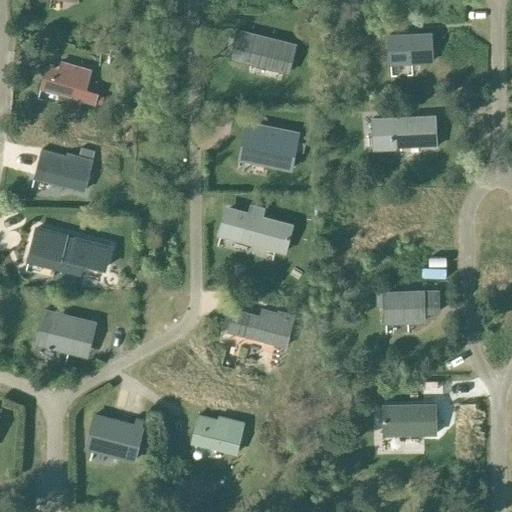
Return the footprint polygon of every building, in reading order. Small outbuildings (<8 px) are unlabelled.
[(230,58),(288,73),(295,45),(237,30),(230,58)] [(389,64),(432,62),(430,34),(387,36),(389,64)] [(90,70),(77,66),(60,62),(58,70),(46,66),(40,89),(93,103),(96,94),(84,91),(90,70)] [(375,127),(372,127),(373,150),(393,149),(393,146),(420,145),(420,148),(436,147),(435,116),(391,118),(374,119),(375,127)] [(239,159),(274,166),(275,162),(290,165),(289,170),(290,170),(294,153),(296,143),(298,133),(297,133),(295,141),(280,138),(281,130),(246,123),(239,159)] [(296,143),(294,153),(302,155),(304,144),(296,143)] [(80,147),(78,156),(92,159),(94,151),(80,147)] [(41,150),(34,178),(84,191),(92,160),(66,154),(66,156),(41,150)] [(435,201),(373,204),(373,206),(379,206),(380,236),(415,234),(415,237),(414,237),(414,238),(437,237),(435,201)] [(217,235),(284,253),(291,225),(261,217),(263,209),(250,206),(247,218),(224,212),(217,235)] [(36,228),(28,261),(67,271),(70,261),(84,264),(104,269),(110,247),(36,228)] [(437,313),(437,304),(437,291),(384,292),(384,306),(384,323),(423,321),(422,313),(437,313)] [(95,323),(44,309),(35,344),(68,352),(70,342),(89,347),(95,323)] [(227,333),(285,346),(292,315),(277,311),(276,313),(260,309),(259,316),(232,310),(227,333)] [(383,435),(435,434),(435,404),(382,405),(383,435)] [(142,428),(93,416),(85,448),(134,461),(142,428)] [(191,442),(222,450),(236,453),(243,423),(218,417),(217,420),(197,416),(191,442)] [(135,418),(133,426),(141,428),(143,420),(135,418)]
